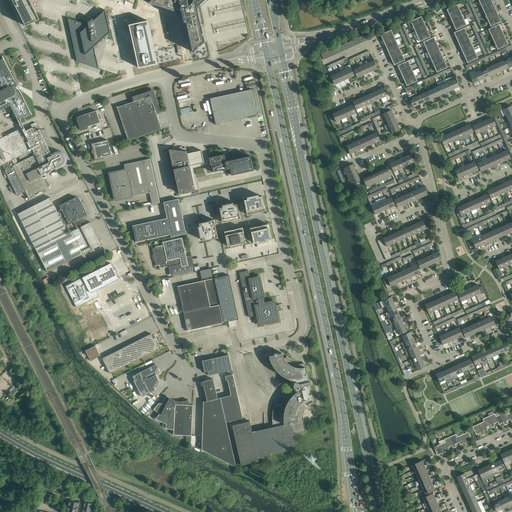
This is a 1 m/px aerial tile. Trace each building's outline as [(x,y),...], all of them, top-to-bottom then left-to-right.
[(26,25),(39,19),(39,20),(39,19),(29,0),(12,0),(26,26),(26,25)] [(150,0),(148,3),(182,13),(184,21),(186,22),(193,52),(201,44),(204,41),(199,18),(201,19),(199,9),(198,11),(197,7),(204,0),(188,0),(189,0),(188,0),(187,0),(150,0)] [(494,6),(492,1),(481,6),(483,11),(494,6)] [(446,9),(449,14),(459,10),(457,4),(446,9)] [(496,11),(494,6),(483,11),(486,16),(496,11)] [(67,18),(73,42),(77,61),(98,68),(94,47),(110,32),(105,10),(93,21),(92,18),(88,22),(88,25),(67,18)] [(462,15),(459,10),(449,14),(451,19),(462,15)] [(486,16),(488,21),(499,16),(496,11),(486,16)] [(451,19),(453,24),(464,20),(462,15),(451,19)] [(410,21),(413,26),(423,21),(421,16),(410,21)] [(501,22),(499,16),(488,21),(490,26),(501,22)] [(147,20),(129,25),(138,68),(157,64),(155,56),(156,56),(157,55),(157,54),(157,53),(156,53),(156,52),(155,52),(154,52),(147,20)] [(466,25),(464,20),(453,24),(456,30),(466,25)] [(413,26),(415,31),(426,26),(423,21),(413,26)] [(499,24),(488,29),(490,34),(501,29),(499,24)] [(415,31),(417,36),(428,31),(426,26),(415,31)] [(456,38),(467,33),(464,28),(454,32),(456,38)] [(501,29),(490,34),(493,39),(503,34),(501,29)] [(380,34),(383,40),(393,35),(391,30),(380,34)] [(428,31),(417,36),(420,42),(430,37),(428,31)] [(458,43),(469,38),(467,33),(456,38),(458,43)] [(503,34),(493,39),(495,44),(506,39),(503,34)] [(385,45),(396,40),(393,35),(383,40),(385,45)] [(434,37),(423,42),(425,47),(436,42),(434,37)] [(460,48),(471,43),(469,38),(458,43),(460,48)] [(506,39),(495,44),(497,50),(508,45),(506,39)] [(385,45),(387,50),(398,45),(396,40),(385,45)] [(436,42),(425,47),(427,52),(438,47),(436,42)] [(463,53),(473,48),(471,43),(460,48),(463,53)] [(387,50),(389,55),(400,50),(398,45),(387,50)] [(438,47),(427,52),(430,57),(441,52),(438,47)] [(465,58),(476,53),(473,48),(463,53),(465,58)] [(389,55),(392,60),(402,55),(400,50),(389,55)] [(441,52),(430,57),(432,62),(443,57),(441,52)] [(467,63),(478,58),(476,53),(465,58),(467,63)] [(394,65),(405,60),(402,55),(392,60),(394,65)] [(509,55),(503,58),(504,60),(508,68),(511,65),(511,62),(510,58),(509,55)] [(0,110),(10,105),(18,121),(19,121),(18,119),(19,119),(20,120),(21,120),(20,118),(30,113),(31,115),(32,115),(22,95),(21,93),(20,91),(18,89),(16,87),(17,87),(19,85),(18,85),(18,84),(19,84),(17,83),(15,81),(13,78),(3,57),(2,57),(3,58),(0,59),(0,110)] [(443,57),(432,62),(434,67),(445,62),(443,57)] [(400,70),(410,66),(408,60),(397,65),(400,70)] [(508,68),(504,60),(498,63),(502,70),(508,68)] [(372,71),(377,69),(373,61),(368,63),(372,71)] [(445,62),(434,67),(437,72),(447,67),(445,62)] [(372,71),(368,63),(363,65),(367,73),(372,71)] [(502,70),(498,63),(493,65),(496,73),(502,70)] [(367,73),(363,65),(358,67),(362,75),(367,73)] [(496,73),(493,65),(487,68),(490,76),(496,73)] [(402,75),(413,71),(410,66),(400,70),(402,75)] [(351,67),(346,70),(349,78),(354,75),(351,67)] [(362,75),(358,67),(353,70),(357,78),(362,75)] [(490,76),(487,68),(481,70),(485,78),(490,76)] [(344,80),(349,78),(346,70),(341,72),(344,80)] [(474,70),(468,73),(473,83),(479,81),(475,73),(474,70)] [(485,78),(481,70),(475,73),(479,81),(485,78)] [(404,81),(415,76),(413,71),(402,75),(404,81)] [(341,72),(336,74),(339,82),(344,80),(341,72)] [(334,84),(339,82),(336,74),(331,76),(334,84)] [(406,86),(417,81),(415,76),(404,81),(406,86)] [(443,81),(447,92),(453,89),(450,81),(449,79),(443,81)] [(456,79),(450,81),(453,89),(459,86),(456,79)] [(437,84),(438,86),(442,94),(447,92),(443,81),(437,84)] [(438,86),(432,89),(436,97),(442,94),(438,86)] [(382,88),(377,90),(381,98),(383,103),(387,101),(391,99),(387,91),(386,91),(387,91),(384,92),(382,88)] [(155,92),(154,92),(153,89),(151,90),(148,89),(146,92),(132,97),(133,101),(117,107),(128,140),(162,129),(162,128),(162,127),(161,127),(155,110),(160,108),(155,93),(155,92)] [(257,115),(252,89),(210,98),(216,124),(257,115)] [(436,97),(432,89),(427,92),(430,99),(436,97)] [(372,93),(376,101),(381,98),(377,90),(372,93)] [(427,92),(421,94),(424,102),(430,99),(427,92)] [(367,95),(371,103),(376,101),(372,93),(367,95)] [(414,94),(408,97),(413,107),(419,105),(415,97),(414,94)] [(424,102),(421,94),(415,97),(419,105),(424,102)] [(362,97),(366,105),(371,103),(367,95),(362,97)] [(358,99),(361,107),(366,105),(362,97),(358,99)] [(358,99),(352,101),(357,112),(362,110),(361,107),(358,99)] [(347,107),(351,115),(356,113),(352,105),(347,107)] [(511,112),(511,107),(511,105),(503,109),(506,115),(511,112)] [(342,109),(346,117),(351,115),(347,107),(342,109)] [(342,109),(337,111),(341,120),(342,122),(347,120),(346,117),(342,109)] [(80,130),(88,127),(88,126),(100,122),(96,110),(84,114),(79,116),(79,114),(77,115),(75,119),(76,121),(77,121),(80,130)] [(383,114),(385,119),(393,115),(391,110),(383,114)] [(337,111),(332,114),(336,122),(341,120),(337,111)] [(396,120),(393,115),(385,119),(387,124),(396,120)] [(496,125),(492,117),(487,119),(491,128),(496,125)] [(486,130),(491,128),(487,119),(482,122),(486,130)] [(387,124),(390,129),(398,125),(396,120),(387,124)] [(0,166),(2,165),(5,170),(5,171),(17,195),(22,193),(25,191),(29,200),(44,192),(47,191),(46,188),(47,187),(46,184),(48,182),(46,179),(44,180),(42,175),(50,171),(53,177),(58,175),(55,168),(62,165),(63,165),(63,164),(64,164),(64,163),(65,163),(65,162),(65,161),(65,160),(66,159),(65,158),(65,157),(65,156),(64,155),(64,154),(63,154),(62,153),(61,153),(60,153),(59,152),(58,152),(57,153),(56,153),(52,155),(39,129),(34,132),(32,127),(36,125),(35,122),(24,128),(22,129),(24,132),(26,131),(30,139),(28,140),(25,135),(21,137),(18,129),(16,130),(7,135),(3,137),(0,131),(0,166)] [(486,130),(482,122),(477,124),(481,132),(486,130)] [(470,124),(465,126),(468,134),(473,132),(470,124)] [(476,134),(481,132),(477,124),(472,126),(476,134)] [(400,130),(398,125),(390,129),(392,134),(400,130)] [(465,126),(460,129),(463,137),(468,134),(465,126)] [(460,129),(454,131),(458,139),(463,137),(460,129)] [(454,131),(449,133),(453,141),(458,139),(454,131)] [(376,132),(371,134),(375,142),(380,140),(376,132)] [(449,133),(444,135),(448,143),(453,141),(449,133)] [(375,142),(371,134),(366,137),(370,145),(375,142)] [(440,137),(443,145),(448,143),(444,135),(440,137)] [(366,137),(362,139),(365,147),(370,145),(366,137)] [(365,147),(362,139),(357,141),(360,149),(365,147)] [(95,160),(111,156),(107,140),(91,143),(93,150),(92,150),(91,151),(92,152),(93,153),(95,160)] [(357,141),(352,143),(355,151),(360,149),(357,141)] [(347,146),(350,152),(350,154),(355,151),(352,143),(347,146)] [(190,166),(204,163),(201,150),(187,153),(187,151),(170,149),(170,151),(169,151),(179,193),(184,192),(184,193),(190,192),(190,190),(195,189),(190,166)] [(507,150),(502,152),(505,160),(511,158),(507,150)] [(505,160),(502,152),(497,154),(501,162),(505,160)] [(224,154),(209,157),(210,165),(211,165),(212,172),(230,168),(231,175),(254,170),(252,163),(250,156),(229,160),(226,161),(225,157),(224,154)] [(410,154),(405,157),(408,165),(413,162),(410,154)] [(497,154),(492,156),(496,165),(501,162),(497,154)] [(496,165),(492,156),(487,159),(491,167),(496,165)] [(403,167),(408,165),(405,157),(400,159),(403,167)] [(115,200),(149,193),(152,204),(160,202),(150,159),(124,164),(125,170),(117,171),(118,177),(110,178),(115,200)] [(398,169),(403,167),(400,159),(395,161),(398,169)] [(487,159),(482,161),(486,169),(491,167),(487,159)] [(468,160),(469,163),(473,171),(478,169),(474,161),(471,162),(470,160),(468,160)] [(393,171),(398,169),(395,161),(390,163),(393,171)] [(486,169),(482,161),(477,163),(481,171),(486,169)] [(469,163),(464,166),(468,174),(473,171),(469,163)] [(343,168),(345,172),(354,168),(353,164),(343,168)] [(387,166),(383,168),(387,178),(391,176),(387,166)] [(464,166),(460,168),(463,176),(468,174),(464,166)] [(356,172),(354,168),(345,172),(347,176),(356,172)] [(383,179),(387,178),(383,168),(379,170),(383,179)] [(454,170),(458,178),(463,176),(460,168),(454,170)] [(379,181),(383,179),(379,170),(375,172),(379,181)] [(347,176),(349,180),(358,176),(356,172),(347,176)] [(375,183),(379,181),(375,172),(370,174),(375,183)] [(370,185),(375,183),(370,174),(366,176),(370,185)] [(360,180),(358,176),(349,180),(351,185),(360,180)] [(366,187),(370,185),(366,176),(362,178),(366,187)] [(502,184),(506,192),(511,190),(507,182),(502,184)] [(506,192),(502,184),(497,186),(501,194),(506,192)] [(424,186),(419,188),(422,197),(427,194),(424,186)] [(496,196),(501,194),(497,186),(492,188),(496,196)] [(422,197),(419,188),(414,191),(417,199),(422,197)] [(491,199),(496,196),(492,188),(487,191),(491,199)] [(414,191),(409,193),(412,201),(417,199),(414,191)] [(412,201),(409,193),(404,195),(408,203),(412,201)] [(491,202),(487,194),(482,196),(486,204),(491,202)] [(245,200),(244,200),(244,201),(246,207),(246,210),(247,215),(252,213),(252,214),(253,213),(253,212),(259,210),(259,211),(259,212),(260,212),(265,211),(264,206),(262,196),(259,197),(258,195),(247,197),(247,199),(245,200)] [(404,195),(399,197),(403,205),(408,203),(404,195)] [(486,204),(482,196),(477,198),(481,206),(486,204)] [(50,197),(18,213),(34,246),(66,229),(65,226),(74,222),(75,225),(85,220),(83,217),(88,215),(80,200),(79,198),(76,197),(74,198),(60,205),(62,210),(57,212),(52,201),(50,197)] [(391,197),(386,200),(390,208),(395,206),(391,197)] [(403,205),(399,197),(394,200),(398,208),(403,205)] [(481,206),(477,198),(472,200),(476,208),(481,206)] [(136,242),(170,234),(171,237),(186,233),(178,199),(163,202),(167,218),(132,225),(132,226),(133,226),(137,233),(135,234),(137,241),(136,241),(136,242)] [(386,200),(381,202),(385,210),(390,208),(386,200)] [(467,203),(471,211),(476,208),(472,200),(467,203)] [(381,202),(376,204),(380,212),(385,210),(381,202)] [(240,218),(239,213),(239,214),(237,204),(234,204),(233,203),(222,205),(222,207),(219,208),(221,217),(222,222),(227,221),(228,221),(234,220),(235,220),(235,219),(240,218)] [(471,211),(467,203),(462,205),(466,213),(471,211)] [(380,212),(376,204),(371,207),(375,215),(380,212)] [(457,207),(461,215),(466,213),(462,205),(457,207)] [(66,229),(34,246),(47,272),(101,245),(90,222),(86,224),(85,220),(75,225),(77,229),(68,233),(66,229)] [(217,232),(215,225),(214,220),(209,221),(199,223),(200,226),(198,227),(200,238),(202,237),(203,241),(213,238),(213,239),(218,238),(216,232),(217,232)] [(418,223),(421,231),(426,229),(423,220),(418,223)] [(413,225),(416,233),(421,231),(418,223),(413,225)] [(255,227),(250,228),(251,232),(251,233),(252,235),(253,242),(254,243),(254,242),(257,242),(257,244),(268,241),(268,239),(271,239),(269,229),(268,224),(263,225),(262,225),(263,227),(256,228),(256,227),(255,227)] [(408,227),(411,235),(416,233),(413,225),(408,227)] [(506,225),(502,227),(505,235),(510,233),(506,225)] [(229,230),(224,231),(225,236),(226,236),(228,246),(231,245),(231,247),(243,245),(242,243),(245,242),(243,232),(242,227),(237,229),(236,229),(230,230),(229,230)] [(403,229),(406,237),(411,235),(408,227),(403,229)] [(502,227),(497,229),(500,237),(505,235),(502,227)] [(398,232),(402,240),(406,237),(403,229),(398,232)] [(497,229),(492,231),(495,239),(500,237),(497,229)] [(492,231),(487,233),(490,241),(495,239),(492,231)] [(393,234),(397,242),(402,240),(398,232),(393,234)] [(487,233),(482,236),(485,244),(490,241),(487,233)] [(388,236),(392,244),(397,242),(393,234),(388,236)] [(388,236),(383,238),(384,241),(385,244),(387,246),(392,244),(388,236)] [(482,236),(477,238),(481,246),(485,244),(482,236)] [(163,245),(155,247),(154,247),(153,248),(153,249),(152,250),(152,251),(156,266),(159,265),(160,268),(171,266),(173,276),(194,271),(191,255),(186,256),(182,238),(163,242),(163,245)] [(472,240),(475,248),(481,246),(477,238),(472,240)] [(435,263),(440,260),(437,252),(432,254),(435,263)] [(435,263),(432,254),(427,257),(430,265),(435,263)] [(430,265),(427,257),(422,259),(425,267),(430,265)] [(505,257),(500,259),(504,267),(509,265),(505,257)] [(425,267),(422,259),(417,261),(420,269),(425,267)] [(500,259),(495,261),(498,267),(495,269),(499,277),(502,276),(499,269),(504,267),(500,259)] [(65,286),(76,307),(87,302),(100,296),(96,289),(118,278),(115,272),(116,272),(114,269),(110,263),(65,286)] [(420,273),(417,265),(412,267),(415,275),(420,273)] [(415,275),(412,267),(407,269),(410,277),(415,275)] [(211,268),(200,270),(202,279),(213,276),(212,274),(211,268)] [(410,277),(407,269),(402,271),(405,279),(410,277)] [(249,317),(258,315),(260,325),(279,321),(275,300),(265,302),(259,277),(250,279),(248,270),(239,273),(249,317)] [(402,271),(397,273),(400,282),(405,279),(402,271)] [(400,282),(397,273),(392,276),(396,284),(400,282)] [(228,275),(214,278),(224,322),(238,319),(228,275)] [(392,276),(383,280),(385,285),(389,283),(390,286),(396,284),(392,276)] [(223,323),(213,278),(178,286),(187,331),(223,323)] [(472,287),(476,295),(481,293),(481,294),(482,294),(485,292),(485,293),(486,292),(482,285),(482,286),(479,287),(477,284),(472,287)] [(471,297),(476,295),(472,287),(467,289),(471,297)] [(466,299),(471,297),(467,289),(462,291),(466,299)] [(450,294),(453,302),(458,299),(455,291),(450,294)] [(461,302),(466,299),(462,291),(457,293),(461,302)] [(448,304),(453,302),(450,294),(445,296),(448,304)] [(443,306),(448,304),(445,296),(440,298),(443,306)] [(383,300),(386,306),(394,303),(391,297),(383,300)] [(438,308),(443,306),(440,298),(435,300),(438,308)] [(434,311),(438,308),(435,300),(430,302),(434,311)] [(428,313),(434,311),(430,302),(425,305),(428,313)] [(396,308),(394,303),(386,306),(389,312),(396,308)] [(389,312),(391,318),(399,314),(396,308),(389,312)] [(401,320),(399,314),(391,318),(394,323),(401,320)] [(485,315),(480,317),(481,319),(481,321),(485,329),(490,326),(486,318),(486,317),(485,315)] [(486,318),(490,326),(495,324),(491,316),(486,318)] [(394,323),(396,329),(404,326),(401,320),(394,323)] [(480,331),(485,329),(481,321),(477,323),(480,331)] [(477,323),(472,325),(475,333),(480,331),(477,323)] [(472,325),(467,327),(470,335),(475,333),(472,325)] [(404,326),(396,329),(399,335),(407,332),(404,326)] [(454,330),(457,338),(463,335),(459,327),(454,330)] [(465,338),(470,335),(467,327),(462,330),(465,338)] [(449,332),(453,340),(457,338),(454,330),(449,332)] [(402,335),(404,341),(412,338),(409,332),(402,335)] [(444,334),(448,342),(453,340),(449,332),(444,334)] [(151,334),(102,358),(110,373),(159,349),(154,340),(155,340),(154,338),(153,338),(151,334)] [(439,336),(442,344),(448,342),(444,334),(439,336)] [(404,341),(407,347),(415,343),(412,338),(404,341)] [(506,341),(500,344),(504,352),(510,349),(506,341)] [(417,349),(415,343),(407,347),(408,350),(406,351),(407,354),(417,349)] [(498,354),(504,352),(500,344),(495,346),(498,354)] [(95,345),(85,350),(90,361),(100,356),(95,345)] [(495,346),(489,349),(492,357),(494,360),(500,357),(498,354),(495,346)] [(411,355),(412,358),(420,355),(417,349),(407,354),(408,356),(411,355)] [(487,359),(492,357),(489,349),(483,352),(487,359)] [(394,353),(397,358),(403,356),(400,350),(396,352),(394,353)] [(481,362),(487,359),(483,352),(477,354),(481,362)] [(273,421),(274,427),(291,423),(294,433),(305,431),(302,420),(302,418),(302,416),(303,414),(303,412),(304,410),(306,408),(302,404),(303,404),(305,402),(308,400),(312,399),(310,394),(309,394),(308,392),(310,392),(309,386),(307,386),(307,385),(309,384),(310,384),(311,384),(311,383),(311,382),(310,381),(309,381),(306,382),(306,380),(307,380),(306,374),(304,375),(304,373),(306,372),(304,367),(302,367),(301,367),(301,366),(300,366),(300,367),(299,367),(297,367),(298,364),(295,364),(293,363),(291,361),(289,360),(287,358),(285,359),(284,357),(283,355),(282,353),(277,354),(277,353),(274,354),(269,355),(269,356),(270,360),(272,365),(275,369),(278,372),(282,375),(286,377),(290,379),(294,380),(296,381),(295,382),(294,382),(293,386),(296,390),(297,389),(298,391),(297,391),(294,393),(292,396),(290,398),(289,400),(287,399),(285,403),(284,406),(283,407),(275,404),(273,410),(273,415),(273,421)] [(475,365),(481,362),(477,354),(471,357),(475,365)] [(202,361),(204,372),(207,371),(208,375),(232,370),(228,355),(202,361)] [(412,358),(415,364),(422,361),(420,355),(412,358)] [(471,359),(465,361),(468,369),(470,372),(475,370),(471,359)] [(425,367),(422,361),(415,364),(417,370),(425,367)] [(462,372),(468,369),(465,361),(459,364),(462,372)] [(457,374),(462,372),(459,364),(453,367),(457,374)] [(139,372),(131,376),(133,380),(139,393),(140,393),(140,392),(143,391),(145,395),(146,395),(151,392),(156,390),(155,387),(157,386),(157,387),(157,386),(158,384),(157,382),(159,381),(156,375),(160,372),(158,368),(157,369),(155,365),(151,366),(139,372)] [(453,367),(447,369),(451,377),(457,374),(453,367)] [(445,380),(451,377),(447,369),(442,372),(445,380)] [(442,372),(436,374),(439,382),(445,380),(442,372)] [(220,398),(226,422),(243,418),(233,374),(226,376),(231,395),(220,398)] [(226,422),(220,398),(217,398),(213,379),(202,381),(207,401),(203,401),(202,449),(233,465),(236,464),(226,422)] [(15,388),(11,393),(15,397),(19,392),(17,390),(16,389),(15,388)] [(159,413),(155,419),(166,424),(165,428),(173,430),(173,435),(186,435),(191,436),(193,405),(192,405),(192,406),(190,406),(188,400),(185,401),(182,401),(179,401),(176,401),(173,400),(171,399),(168,398),(166,396),(166,397),(161,403),(158,403),(153,409),(159,413)] [(511,422),(508,414),(507,411),(501,414),(506,424),(507,424),(506,421),(510,419),(511,422)] [(254,420),(256,430),(260,429),(257,414),(249,415),(250,421),(254,420)] [(499,424),(494,414),(489,416),(493,427),(495,426),(494,423),(498,422),(499,424)] [(504,425),(506,424),(501,414),(496,416),(494,414),(499,424),(503,422),(504,425)] [(493,427),(489,416),(483,419),(487,429),(488,429),(486,427),(490,425),(492,428),(493,427)] [(483,431),(487,429),(483,419),(484,421),(478,424),(483,435),(485,434),(483,431)] [(291,423),(274,427),(252,432),(250,421),(232,425),(241,465),(259,461),(258,458),(271,455),(271,453),(284,450),(283,447),(296,444),(294,433),(291,423)] [(481,435),(483,435),(478,424),(472,426),(476,435),(480,433),(481,435)] [(468,432),(462,434),(467,445),(469,444),(468,441),(472,440),(468,432)] [(450,437),(454,447),(456,447),(455,444),(459,442),(460,445),(455,434),(450,437)] [(465,446),(467,445),(462,434),(457,437),(456,434),(455,434),(460,445),(464,443),(465,446)] [(453,448),(454,447),(450,437),(444,439),(449,450),(448,447),(452,445),(453,448)] [(449,450),(444,439),(445,442),(439,445),(444,455),(446,454),(445,452),(449,450)] [(443,456),(444,455),(439,445),(434,447),(437,455),(441,453),(443,456)] [(510,459),(506,452),(500,454),(504,462),(510,459)] [(412,465),(414,470),(424,465),(422,460),(412,465)] [(501,460),(495,462),(499,470),(504,467),(501,460)] [(500,472),(499,470),(495,462),(489,465),(493,472),(494,475),(500,472)] [(414,470),(416,475),(426,470),(424,465),(414,470)] [(489,465),(484,467),(487,475),(493,472),(489,465)] [(478,470),(481,478),(487,475),(484,467),(478,470)] [(416,475),(418,480),(429,475),(426,470),(416,475)] [(459,482),(467,479),(464,473),(456,476),(459,482)] [(418,480),(421,484),(431,480),(429,475),(418,480)] [(462,488),(469,485),(467,479),(459,482),(462,488)] [(431,480),(421,484),(423,489),(433,485),(431,480)] [(423,489),(425,494),(435,490),(433,485),(423,489)] [(464,494),(472,490),(469,485),(462,488),(464,494)] [(467,500),(475,496),(472,490),(464,494),(467,500)] [(433,493),(423,497),(425,502),(435,498),(433,493)] [(469,505),(477,502),(475,496),(467,500),(469,505)] [(502,509),(499,501),(497,497),(491,500),(496,511),(502,509)] [(435,498),(425,502),(427,507),(437,503),(435,498)] [(504,498),(499,501),(502,509),(508,506),(504,498)] [(472,511),(480,508),(477,502),(469,505),(472,511)] [(437,503),(427,507),(429,511),(440,508),(437,503)]
